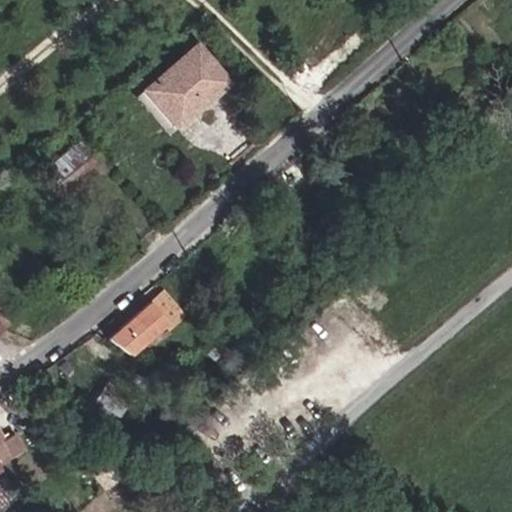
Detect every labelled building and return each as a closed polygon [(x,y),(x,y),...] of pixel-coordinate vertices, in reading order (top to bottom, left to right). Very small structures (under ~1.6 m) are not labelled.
[(239,77),(205,37),(151,83),(183,123),(239,77)] [(385,179),(364,156),(349,169),(370,193),(385,179)] [(63,162),(18,199),(41,228),(87,189),(63,162)] [(72,297),(82,307),(93,298),(84,288),(72,297)] [(113,342),(134,356),(186,312),(170,293),(113,342)] [(0,462),(9,455),(0,439),(0,462)] [(0,508),(9,501),(0,488),(0,508)]
